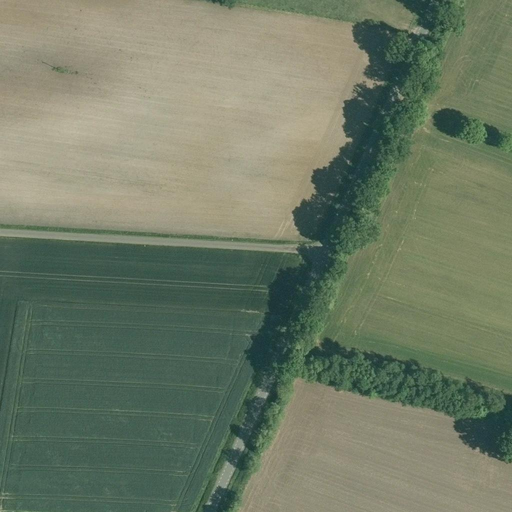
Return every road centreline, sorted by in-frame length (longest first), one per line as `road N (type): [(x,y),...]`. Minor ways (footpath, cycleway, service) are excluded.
road 1 (residential): [(0,218),(324,251)]
road 2 (secondary): [(208,511),(324,251)]
road 3 (secondary): [(324,251),(437,0)]
